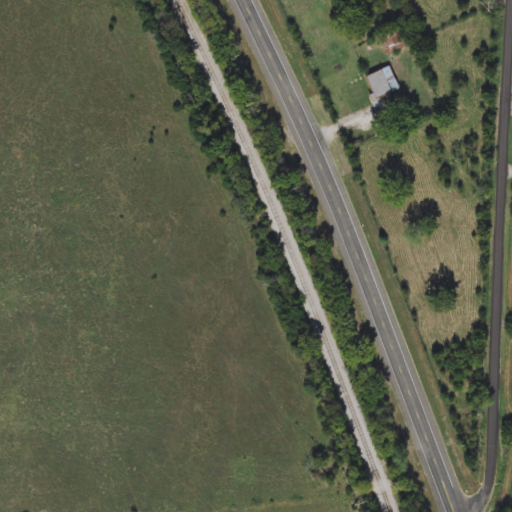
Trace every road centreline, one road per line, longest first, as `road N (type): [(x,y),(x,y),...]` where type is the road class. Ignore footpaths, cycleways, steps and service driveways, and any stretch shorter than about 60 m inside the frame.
road 1 (primary): [(458,511),(247,0)]
road 2 (residential): [(478,511),(492,447),(511,42)]
